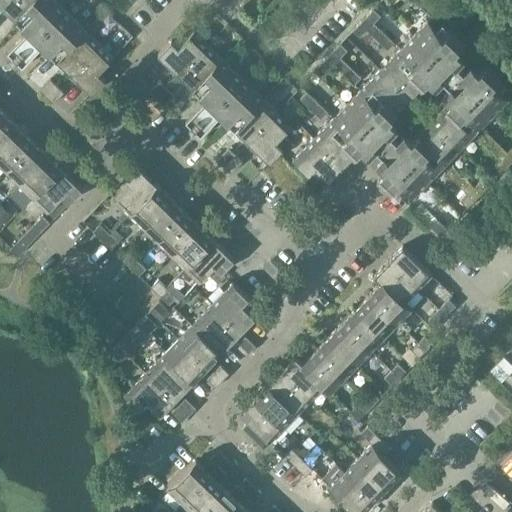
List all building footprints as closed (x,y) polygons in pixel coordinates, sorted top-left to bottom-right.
[(7,0),(2,6),(22,26),(35,12),(28,6),(33,0),(7,0)] [(23,68),(44,46),(50,53),(63,39),(70,46),(85,30),(54,0),(33,0),(28,6),(35,12),(22,26),(29,32),(8,53),(23,68)] [(381,16),(374,9),(369,14),(376,21),(381,16)] [(369,14),(364,20),(371,27),(374,23),(376,21),(369,14)] [(364,20),(359,25),(366,32),(367,30),(371,27),(364,20)] [(444,92),(452,99),(446,105),(459,118),(466,111),(482,127),(509,99),(494,84),(500,77),(486,63),(480,70),(472,63),(465,70),(462,67),(458,63),(465,56),(457,49),(464,42),(450,28),(444,35),(428,20),(401,49),(417,64),(410,71),(423,84),(424,84),(429,78),(437,85),(444,78),(447,82),(451,85),(444,92)] [(371,27),(367,30),(378,40),(385,33),(374,23),(371,27)] [(359,25),(353,30),(360,37),(366,32),(359,25)] [(50,53),(71,72),(99,43),(85,30),(70,46),(63,39),(50,53)] [(172,40),(158,54),(180,75),(208,45),(194,31),(179,47),(172,40)] [(385,33),(378,40),(388,50),(395,43),(385,33)] [(99,43),(71,72),(92,93),(106,79),(99,73),(114,57),(99,43)] [(341,43),(336,49),(343,56),(348,50),(341,43)] [(180,75),(200,95),(213,82),(207,75),(222,59),(208,45),(180,75)] [(336,49),(330,54),(338,61),(341,57),(343,56),(336,49)] [(417,64),(401,49),(381,69),(410,98),(423,84),(410,71),(417,64)] [(330,54),(325,59),(332,66),(334,65),(338,61),(330,54)] [(334,65),(344,74),(351,67),(341,57),(338,61),(334,65)] [(201,137),(222,115),(228,122),(241,108),(248,115),(263,99),(222,59),(207,75),(213,82),(200,95),(207,101),(186,122),(201,137)] [(325,59),(320,65),(327,72),(332,66),(325,59)] [(351,67),(344,74),(355,85),(362,77),(351,67)] [(381,69),(361,90),(377,106),(383,99),(396,111),(396,112),(410,98),(381,69)] [(40,90),(47,97),(58,86),(51,79),(40,90)] [(150,92),(157,99),(167,88),(160,81),(150,92)] [(58,86),(47,97),(54,103),(65,93),(58,86)] [(167,88),(157,99),(164,106),(174,95),(167,88)] [(390,118),(391,117),(396,111),(383,99),(377,106),(361,90),(334,118),(350,133),(343,140),(356,153),(363,147),(370,154),(377,147),(380,150),(384,154),(377,161),(385,168),(378,175),(392,189),(398,182),(414,197),(442,168),(426,153),(432,146),(419,133),(413,139),(405,132),(398,139),(395,135),(391,132),(398,125),(390,118)] [(300,99),(311,109),(318,102),(307,92),(300,99)] [(228,121),(249,141),(277,112),(263,99),(248,115),(241,108),(228,121)] [(318,102),(311,109),(321,119),(328,112),(318,102)] [(446,105),(432,119),(462,148),(482,127),(466,111),(459,118),(446,105)] [(277,112),(249,141),(270,162),(280,152),(283,149),(284,149),(277,142),(284,135),(292,126),(277,112)] [(0,121),(0,148),(20,128),(6,115),(0,121)] [(334,118),(314,138),(343,167),(356,153),(343,140),(350,133),(334,118)] [(432,119),(419,133),(432,146),(426,153),(442,168),(462,148),(432,119)] [(34,141),(20,128),(0,148),(0,165),(6,171),(34,141)] [(480,140),(491,150),(498,143),(487,132),(480,140)] [(284,135),(277,142),(284,149),(283,149),(286,153),(294,145),(284,135)] [(343,167),(314,138),(293,160),(309,176),(316,169),(329,181),(343,167)] [(6,171),(19,184),(48,155),(34,141),(6,171)] [(498,143),(491,150),(501,160),(504,156),(508,152),(498,143)] [(219,159),(226,166),(236,155),(229,148),(219,159)] [(19,184),(33,197),(62,168),(48,155),(19,184)] [(226,166),(233,172),(243,162),(236,155),(226,166)] [(501,160),(499,161),(506,168),(511,163),(504,156),(501,160)] [(499,161),(494,167),(501,174),(506,168),(499,161)] [(115,200),(130,214),(158,185),(137,164),(123,178),(130,185),(115,200)] [(447,174),(457,184),(464,177),(454,167),(447,174)] [(48,211),(55,204),(63,196),(70,203),(83,189),(62,168),(33,197),(48,211)] [(464,177),(457,184),(468,194),(471,190),(475,187),(464,177)] [(489,187),(482,180),(476,185),(484,192),(489,187)] [(130,214),(144,228),(172,198),(158,185),(130,214)] [(475,187),(471,190),(478,197),(484,192),(476,185),(475,187)] [(468,194),(466,196),(473,203),(478,197),(471,190),(468,194)] [(63,196),(55,204),(62,210),(70,203),(63,196)] [(466,196),(461,201),(468,208),(473,203),(466,196)] [(144,228),(157,241),(186,212),(172,198),(144,228)] [(62,210),(55,204),(48,211),(55,218),(62,210)] [(157,241),(171,254),(200,225),(186,212),(157,241)] [(10,249),(18,256),(50,222),(43,215),(10,249)] [(430,226),(441,236),(448,229),(437,219),(430,226)] [(94,231),(103,240),(110,233),(101,224),(94,231)] [(213,238),(200,225),(171,254),(185,268),(213,238)] [(110,233),(103,240),(112,249),(119,242),(110,233)] [(200,282),(208,273),(215,266),(222,273),(223,272),(235,259),(213,238),(185,268),(200,282)] [(403,246),(389,260),(418,289),(432,274),(403,246)] [(124,260),(132,268),(139,261),(131,253),(124,260)] [(375,275),(382,282),(382,281),(405,302),(418,289),(389,260),(375,275)] [(132,268),(139,275),(147,268),(139,261),(132,268)] [(215,266),(208,273),(218,283),(226,275),(223,272),(222,273),(215,266)] [(151,287),(161,296),(167,289),(158,280),(151,287)] [(405,302),(382,281),(382,282),(369,295),(398,323),(412,309),(405,302)] [(233,282),(212,303),(242,332),(256,317),(243,305),(249,298),(233,282)] [(167,289),(161,296),(170,305),(177,297),(167,289)] [(398,323),(369,295),(356,309),(385,337),(398,323)] [(439,309),(446,316),(456,306),(449,299),(439,309)] [(158,301),(149,310),(161,321),(170,312),(158,301)] [(212,303),(192,324),(208,340),(215,333),(228,346),(242,332),(212,303)] [(356,309),(342,322),(372,351),(385,337),(356,309)] [(446,316),(439,309),(429,320),(436,327),(446,316)] [(146,314),(137,324),(145,332),(154,322),(146,314)] [(342,322),(329,336),(358,365),(372,351),(342,322)] [(192,324),(179,338),(208,366),(228,346),(215,333),(208,340),(192,324)] [(239,343),(249,353),(256,346),(246,336),(239,343)] [(329,336),(316,350),(345,378),(358,365),(329,336)] [(418,343),(426,350),(433,343),(425,336),(418,343)] [(179,338),(165,352),(182,367),(175,374),(188,387),(208,366),(179,338)] [(426,350),(418,343),(412,350),(420,357),(426,350)] [(316,350),(303,363),(302,364),(325,385),(324,386),(331,393),(345,378),(316,350)] [(165,352),(145,372),(175,401),(188,387),(175,374),(182,367),(165,352)] [(296,356),(282,371),(311,399),(324,386),(325,385),(302,364),(303,363),(296,356)] [(392,370),(400,378),(407,371),(398,363),(392,370)] [(215,373),(223,380),(230,373),(222,366),(215,373)] [(400,378),(392,370),(385,377),(393,385),(400,378)] [(282,371),(269,385),(298,413),(311,399),(282,371)] [(175,401),(145,372),(125,394),(141,410),(148,403),(161,415),(175,401)] [(208,380),(216,388),(223,380),(215,373),(208,380)] [(269,385),(255,398),(285,427),(298,413),(269,385)] [(372,391),(365,398),(373,406),(380,399),(372,391)] [(186,398),(179,405),(189,415),(196,408),(186,398)] [(250,421),(260,431),(271,441),(285,427),(255,398),(241,413),(250,421)] [(373,406),(365,398),(358,405),(366,413),(373,406)] [(172,412),(183,422),(189,415),(179,405),(172,412)] [(260,431),(250,421),(243,428),(253,438),(260,431)] [(368,426),(361,433),(372,443),(373,443),(385,455),(392,449),(368,426)] [(271,441),(260,431),(253,438),(264,448),(271,441)] [(372,443),(358,458),(387,486),(401,471),(385,455),(373,443),(372,443)] [(285,456),(296,466),(303,459),(292,449),(285,456)] [(218,466),(226,458),(219,451),(211,459),(218,466)] [(226,458),(218,466),(225,473),(233,465),(226,458)] [(358,458),(345,471),(374,500),(387,486),(358,458)] [(196,459),(168,489),(182,503),(211,474),(196,459)] [(303,459),(296,466),(306,476),(313,469),(303,459)] [(182,503),(191,511),(200,511),(224,487),(218,480),(225,473),(218,466),(182,503)] [(362,511),(374,500),(345,471),(331,486),(357,511),(362,511)] [(239,486),(246,493),(254,485),(247,478),(239,486)] [(254,485),(246,493),(253,499),(261,491),(254,485)] [(200,511),(226,511),(238,500),(224,487),(200,511)] [(250,511),(238,500),(226,511),(250,511)] [(443,511),(433,502),(423,511),(443,511)]
